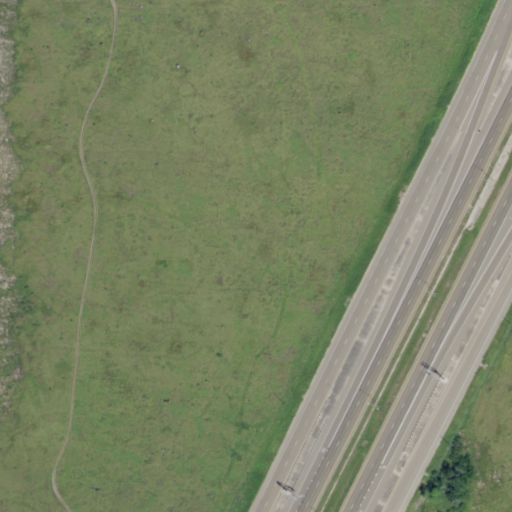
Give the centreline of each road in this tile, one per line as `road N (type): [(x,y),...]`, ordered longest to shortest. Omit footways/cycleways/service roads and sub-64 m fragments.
road 1 (secondary): [(507,0),(462,110),(261,511)]
road 2 (motorway): [(511,11),(466,137),(322,458)]
road 3 (motorway): [(511,86),(322,458)]
road 4 (motorway): [(355,511),(511,187)]
road 5 (motorway): [(376,472),(511,237)]
road 6 (secondary): [(389,511),(511,273)]
